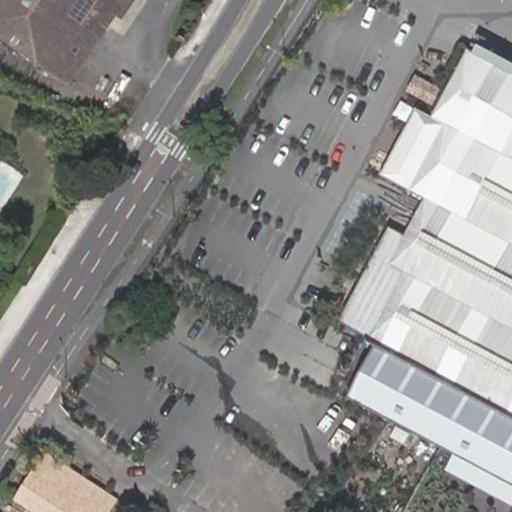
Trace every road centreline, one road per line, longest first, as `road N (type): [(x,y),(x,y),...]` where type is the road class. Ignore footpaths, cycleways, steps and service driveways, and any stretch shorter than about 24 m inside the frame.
road 1 (primary): [(27,400),(281,0)]
road 2 (primary): [(157,146),(157,167),(13,391)]
road 3 (primary): [(157,146),(0,382)]
road 4 (primary): [(243,0),(157,146)]
